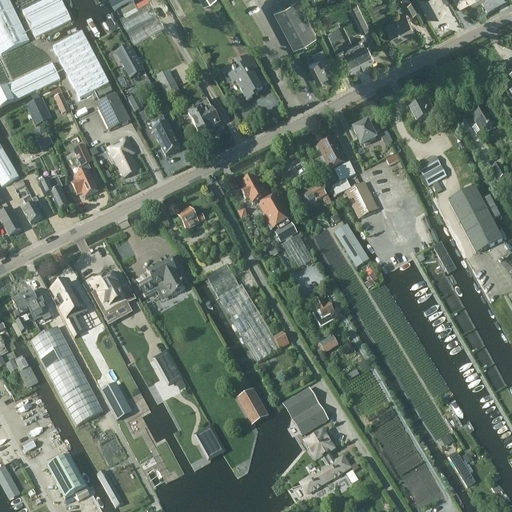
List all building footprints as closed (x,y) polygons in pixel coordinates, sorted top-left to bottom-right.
[(8,0),(0,0),(0,54),(1,55),(29,42),(8,0)] [(36,38),(71,22),(60,0),(45,0),(22,11),(36,38)] [(109,0),(115,9),(121,6),(131,0),(109,0)] [(121,6),(126,14),(126,15),(138,8),(133,0),(131,0),(121,6)] [(295,0),(274,11),(294,49),(316,37),(296,0),(295,0)] [(422,0),(429,11),(432,16),(433,15),(435,18),(445,12),(444,10),(445,9),(440,0),(422,0)] [(150,1),(138,8),(126,15),(126,14),(119,18),(134,45),(164,28),(150,1)] [(409,17),(416,13),(411,2),(404,6),(409,17)] [(361,33),(369,29),(357,5),(350,8),(361,33)] [(405,14),(386,25),(396,44),(403,39),(402,38),(407,35),(408,37),(415,33),(405,14)] [(80,100),(109,85),(82,34),(53,49),(80,100)] [(353,45),(363,66),(374,60),(367,46),(366,47),(361,39),(358,40),(359,42),(353,45)] [(144,72),(129,45),(115,53),(130,80),(144,72)] [(352,71),(363,66),(353,45),(346,49),(347,50),(345,51),(344,50),(336,53),(339,60),(345,57),(352,71)] [(315,61),(308,64),(317,82),(328,76),(322,64),(328,61),(322,49),(312,54),(315,61)] [(263,90),(253,74),(259,71),(250,56),(235,65),(238,69),(227,75),(233,84),(236,83),(247,102),(253,99),(251,97),(256,94),(257,97),(258,96),(256,94),(263,90)] [(7,86),(14,102),(37,91),(37,92),(60,80),(52,64),(7,86)] [(511,65),(501,72),(511,89),(511,65)] [(180,94),(168,72),(157,77),(168,100),(180,94)] [(0,89),(0,107),(0,108),(14,102),(7,86),(0,89)] [(62,115),(69,112),(62,95),(54,98),(62,115)] [(109,132),(130,122),(117,95),(96,105),(109,132)] [(135,96),(128,100),(135,113),(142,109),(135,96)] [(470,115),(477,126),(472,129),(476,135),(481,132),(481,133),(494,125),(492,121),(494,120),(482,100),(475,104),(478,110),(470,115)] [(34,104),(26,107),(36,127),(44,123),(49,121),(40,101),(34,104)] [(194,110),(188,113),(201,139),(214,132),(213,129),(220,125),(212,111),(216,110),(213,104),(209,105),(207,101),(193,107),(194,110)] [(410,110),(417,124),(427,118),(430,124),(437,120),(435,116),(428,103),(423,106),(422,103),(410,110)] [(368,123),(353,130),(362,146),(376,139),(374,135),(379,132),(375,125),(370,128),(368,123)] [(166,158),(180,150),(166,124),(152,131),(166,158)] [(385,147),(392,144),(387,133),(380,136),(385,147)] [(41,138),(42,142),(46,150),(51,148),(46,136),(41,138)] [(126,138),(107,148),(124,180),(140,172),(132,156),(136,154),(126,138)] [(322,155),(325,156),(332,170),(345,164),(333,140),(318,147),(322,155)] [(19,178),(0,147),(0,184),(2,189),(19,178)] [(85,199),(98,193),(94,186),(96,185),(94,180),(92,181),(88,173),(91,171),(88,165),(92,164),(84,147),(74,152),(81,168),(78,169),(81,175),(75,178),(77,183),(71,185),(76,195),(81,192),(85,199)] [(95,149),(89,152),(92,158),(98,155),(95,149)] [(389,166),(399,160),(395,155),(386,160),(389,166)] [(436,158),(418,168),(428,187),(446,177),(436,158)] [(355,176),(349,164),(334,171),(340,183),(355,176)] [(499,164),(492,169),(499,181),(506,177),(499,164)] [(107,172),(101,175),(104,182),(110,179),(107,172)] [(261,205),(258,206),(273,231),(291,220),(276,195),(270,199),(263,188),(260,190),(253,177),(241,184),(245,191),(241,193),(246,202),(249,200),(252,206),(259,202),(261,205)] [(70,207),(63,194),(61,190),(63,189),(58,179),(45,184),(42,178),(36,181),(44,197),(50,195),(58,212),(70,207)] [(22,181),(12,187),(15,192),(25,187),(22,181)] [(336,197),(351,190),(346,181),(332,188),(336,197)] [(345,193),(359,220),(378,211),(364,183),(345,193)] [(325,193),(321,188),(303,198),(309,208),(323,201),(327,207),(331,205),(325,193)] [(503,242),(474,188),(448,202),(477,255),(503,242)] [(491,195),(483,199),(493,219),(501,215),(491,195)] [(27,209),(22,211),(31,226),(42,219),(38,211),(41,209),(36,199),(32,201),(30,198),(23,202),(27,209)] [(10,209),(0,214),(0,222),(9,238),(22,230),(10,209)] [(241,220),(247,216),(243,209),(237,212),(241,220)] [(195,219),(190,210),(177,217),(187,233),(199,225),(204,221),(201,216),(195,219)] [(329,226),(341,219),(337,213),(325,220),(329,226)] [(291,238),(297,234),(290,223),(288,225),(278,231),(274,233),(280,244),(281,243),(286,241),(291,238)] [(367,262),(346,227),(335,234),(357,268),(367,262)] [(441,244),(433,248),(448,275),(455,271),(441,244)] [(177,275),(168,258),(157,265),(157,266),(146,273),(148,277),(136,283),(145,299),(166,288),(172,298),(185,290),(182,285),(182,284),(181,284),(176,275),(177,275)] [(289,346),(282,333),(272,338),(241,286),(239,288),(224,262),(214,268),(216,271),(207,277),(219,300),(257,364),(289,346)] [(115,272),(99,281),(104,290),(99,292),(108,310),(117,305),(120,310),(135,302),(128,288),(127,288),(124,283),(125,283),(120,274),(117,276),(115,272)] [(374,274),(369,277),(373,283),(378,280),(374,274)] [(36,320),(47,315),(39,299),(35,301),(30,292),(21,297),(29,312),(31,311),(36,320)] [(29,312),(21,297),(12,302),(17,312),(13,314),(16,319),(29,312)] [(75,298),(60,307),(65,317),(69,314),(73,323),(67,326),(74,337),(76,336),(77,338),(75,340),(82,353),(91,348),(84,335),(96,329),(85,309),(82,311),(75,298)] [(314,304),(318,311),(323,320),(330,315),(334,313),(329,304),(325,307),(322,300),(314,304)] [(22,319),(15,323),(20,334),(27,330),(22,319)] [(29,343),(72,420),(76,428),(103,413),(57,328),(29,343)] [(324,352),(336,344),(332,337),(320,345),(324,352)] [(166,353),(154,360),(161,372),(163,371),(166,376),(164,378),(169,386),(181,380),(166,353)] [(19,373),(28,389),(37,383),(29,368),(27,369),(22,358),(15,362),(21,372),(19,373)] [(13,361),(5,366),(10,374),(17,371),(18,370),(14,362),(13,361)] [(102,393),(101,393),(102,394),(116,421),(117,422),(118,421),(117,420),(130,413),(115,387),(103,394),(102,393)] [(283,405),(302,437),(328,421),(309,390),(283,405)] [(268,417),(253,391),(237,400),(252,426),(268,417)] [(210,428),(195,437),(208,461),(223,453),(210,428)] [(333,451),(323,434),(305,444),(316,461),(320,458),(327,468),(335,463),(334,462),(332,463),(329,458),(331,457),(329,453),(333,451)] [(443,438),(446,445),(454,442),(451,434),(443,438)] [(26,453),(35,448),(33,443),(23,448),(26,453)] [(275,475),(279,479),(298,456),(294,452),(275,475)] [(456,454),(449,459),(467,489),(475,484),(456,454)] [(69,457),(48,469),(65,500),(86,489),(69,457)] [(335,463),(327,468),(321,471),(320,470),(312,475),(313,476),(300,484),(307,495),(312,492),(313,493),(321,488),(320,487),(333,479),(334,480),(342,475),(341,474),(350,469),(343,458),(335,463)] [(17,494),(4,469),(0,471),(0,484),(8,499),(17,494)]
